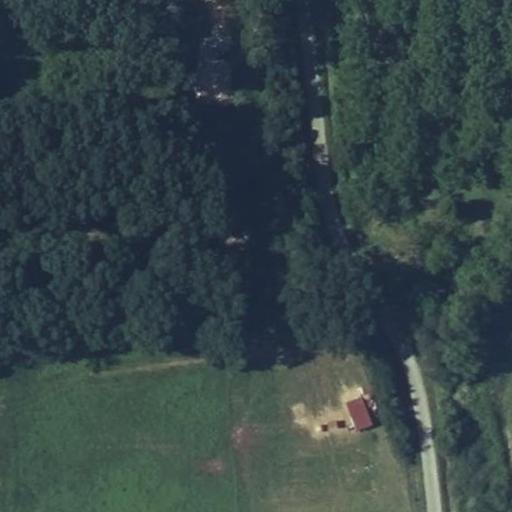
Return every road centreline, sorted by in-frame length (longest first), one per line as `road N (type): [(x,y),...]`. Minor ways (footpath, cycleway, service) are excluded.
road 1 (residential): [(301,0),(339,255),(423,387),(437,511)]
road 2 (track): [(0,257),(339,255)]
